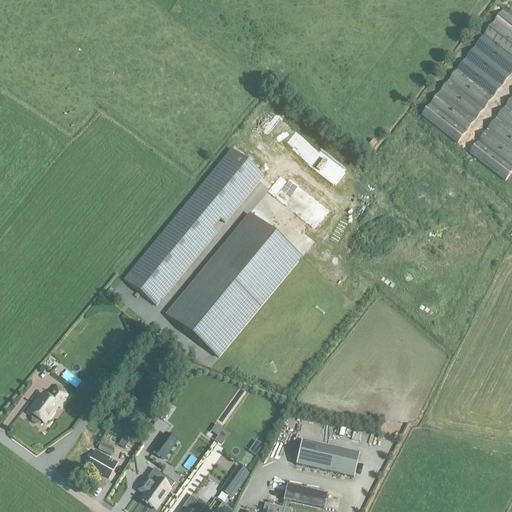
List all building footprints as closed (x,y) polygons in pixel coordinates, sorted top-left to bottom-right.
[(511,75),(511,18),(503,12),(421,118),(458,145),(511,75)] [(511,173),(511,97),(468,154),(506,182),(511,173)] [(208,191),(205,195),(213,200),(215,195),(208,191)] [(156,302),(214,225),(180,199),(121,276),(156,302)] [(28,412),(33,416),(31,419),(31,420),(36,424),(38,424),(40,421),(44,425),(50,418),(54,413),(53,411),(57,406),(60,408),(69,396),(57,387),(48,399),(43,395),(37,404),(35,402),(28,412)] [(174,407),(168,403),(158,418),(164,422),(174,407)] [(210,433),(207,437),(214,442),(217,437),(211,433),(210,433)] [(165,435),(152,453),(163,461),(176,443),(165,435)] [(256,442),(249,452),(255,456),(262,446),(256,442)] [(303,442),(298,465),(350,477),(355,478),(360,455),(303,442)] [(94,451),(86,467),(109,480),(117,464),(94,451)] [(201,453),(199,457),(208,463),(210,459),(201,453)] [(287,463),(282,484),(288,485),(327,494),(345,499),(350,477),(298,465),(287,463)] [(236,487),(244,476),(232,467),(224,478),(236,487)] [(282,478),(283,473),(269,469),(267,475),(282,478)] [(154,470),(140,489),(146,493),(145,496),(141,501),(155,511),(169,491),(157,481),(161,475),(154,470)] [(288,485),(284,501),(324,510),(327,494),(288,485)] [(201,511),(206,506),(192,496),(182,509),(185,511),(183,511),(201,511)]
